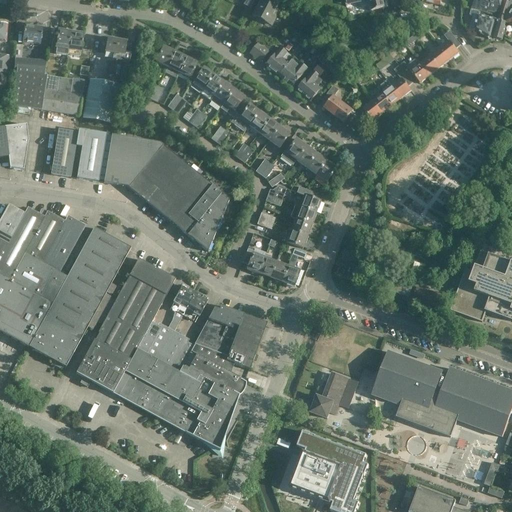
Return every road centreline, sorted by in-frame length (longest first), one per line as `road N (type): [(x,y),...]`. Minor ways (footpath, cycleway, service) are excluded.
road 1 (residential): [(36,0),(161,18),(203,35),(362,153)]
road 2 (residential): [(302,315),(215,283),(120,211),(0,190)]
road 3 (unclassified): [(197,511),(0,405)]
road 4 (residential): [(511,366),(310,290)]
road 5 (unclassified): [(228,511),(302,315)]
road 6 (unclassified): [(362,153),(482,60),(511,59)]
road 7 (unclassified): [(310,290),(362,153)]
